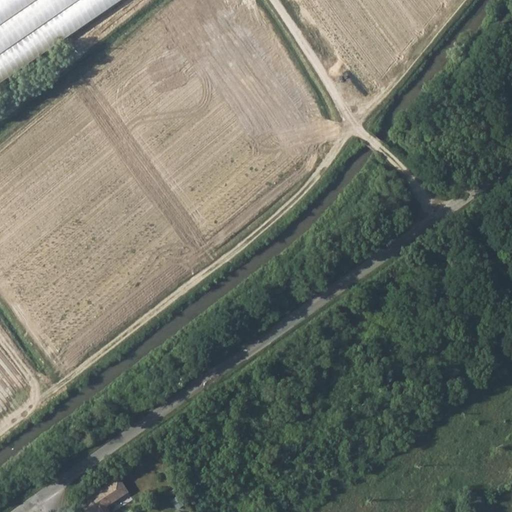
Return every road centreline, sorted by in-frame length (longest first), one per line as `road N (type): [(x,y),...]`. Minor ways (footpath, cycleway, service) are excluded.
road 1 (unclassified): [(511,165),(41,495)]
road 2 (track): [(0,431),(293,199),(349,126)]
road 3 (track): [(349,126),(457,0)]
road 4 (track): [(349,126),(271,0)]
road 5 (track): [(349,126),(387,152),(438,216)]
